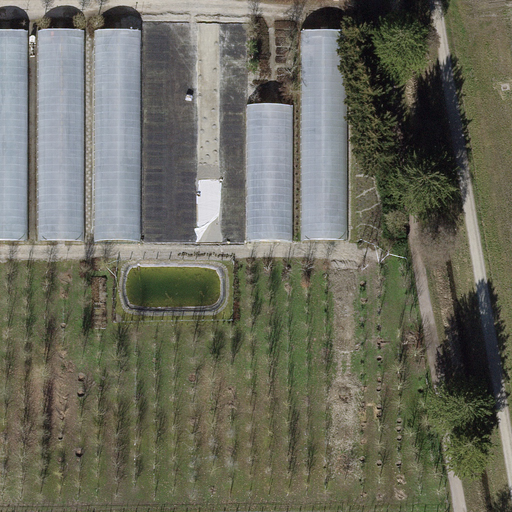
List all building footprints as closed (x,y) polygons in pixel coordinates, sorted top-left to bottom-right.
[(28,31),(0,30),(0,240),(29,240),(28,31)] [(141,30),(96,31),(97,241),(142,241),(141,30)] [(86,31),(39,31),(39,240),(86,240),(86,31)] [(349,31),(303,31),(303,240),(348,240),(349,31)] [(217,32),(201,32),(203,240),(219,240),(217,32)] [(294,105),(248,105),(248,242),(294,242),(294,105)]
